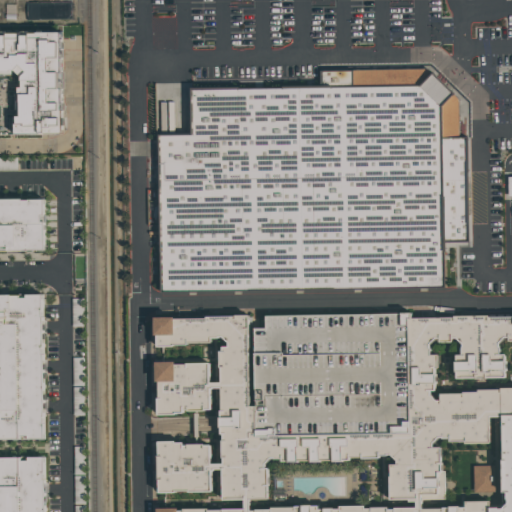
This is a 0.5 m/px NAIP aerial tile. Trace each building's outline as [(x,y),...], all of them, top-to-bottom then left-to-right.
[(0,32),(65,32),(65,134),(0,134),(0,32)] [(196,91),(195,136),(161,137),(163,294),(446,289),(446,243),(469,243),(468,138),(461,138),(460,100),(434,75),(424,70),(323,71),(323,88),(196,91)] [(0,196),(44,196),(45,251),(0,251),(0,196)] [(46,440),(0,440),(0,294),(45,294),(46,440)] [(153,314),(250,312),(253,431),(406,428),(404,313),(511,311),(511,511),(154,511),(154,505),(240,504),(240,502),(220,502),(220,471),(213,471),(213,495),(156,496),(155,436),(213,435),(214,460),(220,460),(219,390),(213,390),(213,413),(156,414),(155,359),(212,357),(212,379),(219,379),(218,345),(154,346),(153,314)] [(0,511),(0,458),(46,458),(46,511),(0,511)]
